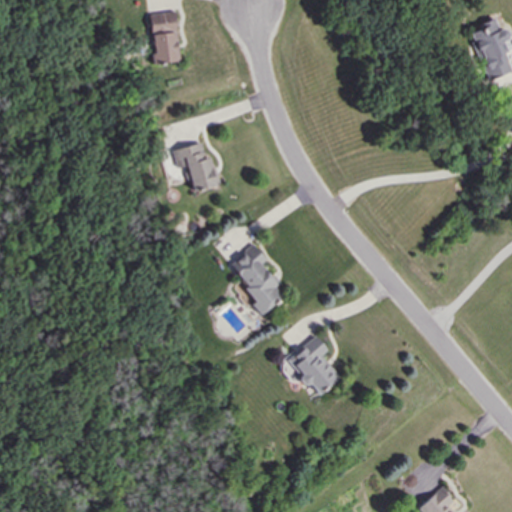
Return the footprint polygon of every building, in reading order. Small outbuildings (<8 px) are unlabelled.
[(147,15),(153,64),(179,61),(173,11),(147,15)] [(510,71),(503,53),(506,51),(502,41),(509,38),(505,27),(498,30),(494,20),(469,31),(485,68),(482,70),(487,81),(510,71)] [(191,191),(215,185),(204,142),(180,148),(191,191)] [(228,266),(246,285),(242,289),(253,301),(249,305),(259,316),(281,295),(273,286),(277,282),(260,264),(264,259),(251,244),(228,266)] [(319,355),(326,350),(313,335),(297,350),(302,356),(290,366),(317,395),(338,376),(319,355)] [(451,511),(447,505),(452,502),(441,488),(413,508),(415,511),(451,511)]
